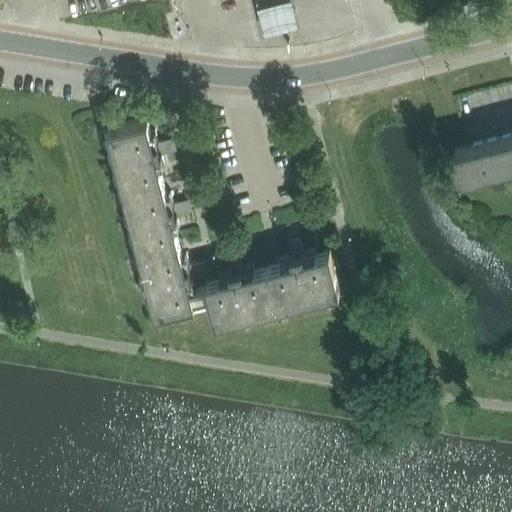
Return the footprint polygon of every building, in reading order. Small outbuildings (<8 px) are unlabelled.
[(277,0),(257,5),(259,10),(263,28),(264,32),(298,24),(297,19),(292,2),(291,0),(277,0)] [(163,178),(160,165),(164,164),(161,152),(172,149),(170,141),(165,142),(161,139),(158,140),(155,130),(151,131),(148,118),(149,118),(148,116),(118,124),(117,123),(111,125),(107,126),(108,128),(123,188),(163,178)] [(511,133),(453,148),(454,150),(455,149),(456,154),(455,155),(461,176),(462,176),(511,162),(511,133)] [(179,239),(176,226),(180,225),(177,213),(188,211),(185,202),(180,203),(177,201),(174,202),(171,191),(167,192),(163,178),(123,188),(139,250),(179,239)] [(139,250),(155,310),(154,310),(155,312),(159,311),(165,309),(195,301),(195,299),(210,295),(206,283),(196,286),(193,275),(203,272),(201,263),(196,265),(192,263),(190,263),(187,252),(183,253),(179,239),(139,250)] [(278,302),(338,287),(338,288),(340,287),(339,284),(338,277),(337,277),(330,248),(328,248),(328,249),(316,252),(315,248),(303,251),(300,239),(291,241),(293,247),(291,250),(292,254),(281,257),(282,261),(268,265),(278,302)] [(268,265),(255,268),(254,264),(243,267),(240,255),(230,257),(232,263),(230,266),(231,270),(220,272),(221,277),(207,280),(206,280),(206,283),(210,295),(213,309),(213,310),(214,316),(215,315),(216,319),(218,319),(217,318),(278,302),(268,265)] [(248,313),(251,325),(258,323),(255,311),(248,313)]
